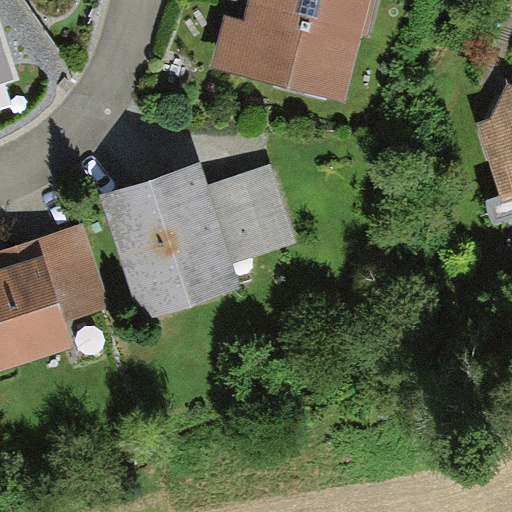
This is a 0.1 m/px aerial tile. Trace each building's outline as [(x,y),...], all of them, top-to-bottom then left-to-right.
[(345,109),(372,0),(233,0),(214,76),(345,109)] [(0,88),(13,84),(0,47),(0,88)] [(511,99),(509,98),(494,129),(482,133),(510,209),(511,208),(511,99)] [(134,201),(106,212),(149,327),(242,293),(233,270),(297,247),(270,174),(208,197),(201,177),(134,201)] [(0,379),(77,354),(66,322),(110,308),(85,231),(1,258),(0,258),(0,379)]
